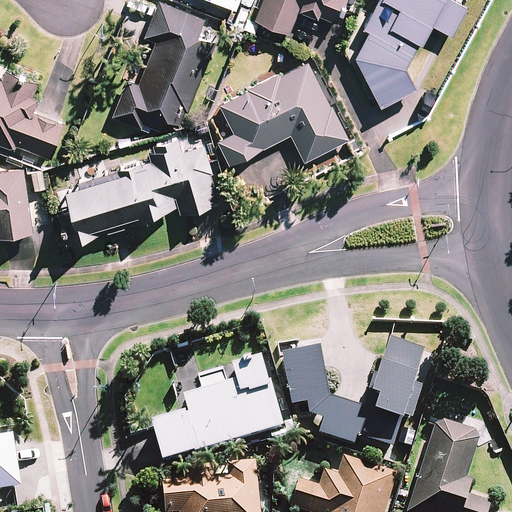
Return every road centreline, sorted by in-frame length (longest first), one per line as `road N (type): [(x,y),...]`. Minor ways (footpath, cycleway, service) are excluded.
road 1 (residential): [(61,312),(123,304),(294,255)]
road 2 (residential): [(294,255),(345,217),(488,191)]
road 3 (residential): [(92,511),(61,312)]
road 4 (residential): [(494,258),(349,263),(294,255)]
